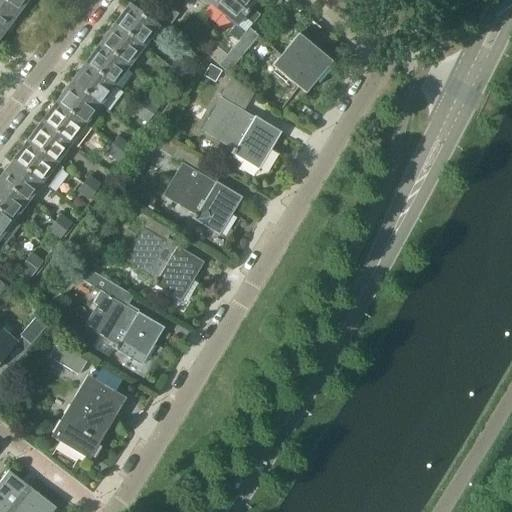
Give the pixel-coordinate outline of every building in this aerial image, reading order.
[(0,0),(0,30),(4,33),(18,13),(0,0)] [(0,0),(18,13),(28,0),(0,0)] [(138,0),(164,19),(170,10),(158,0),(138,0)] [(214,0),(210,5),(236,27),(251,8),(257,0),(214,0)] [(129,5),(114,26),(143,47),(158,27),(129,5)] [(251,8),(236,27),(229,34),(239,42),(250,29),(261,16),(251,8)] [(178,15),(170,10),(164,19),(171,24),(178,15)] [(143,47),(114,26),(99,45),(128,67),(143,47)] [(239,42),(228,56),(219,66),(228,73),(232,68),(258,37),(250,29),(239,42)] [(272,67),(305,94),(332,62),(298,35),(272,67)] [(99,45),(85,65),(114,87),(128,67),(99,45)] [(219,66),(228,56),(218,48),(209,59),(219,66)] [(177,59),(170,68),(182,77),(189,69),(177,59)] [(214,81),(222,71),(212,63),(204,73),(214,81)] [(114,87),(85,65),(71,84),(100,105),(114,87)] [(182,77),(170,68),(164,77),(176,85),(182,77)] [(100,105),(71,84),(56,104),(85,125),(100,105)] [(148,98),(141,107),(152,116),(160,107),(148,98)] [(254,118),(244,112),(221,98),(221,99),(201,132),(232,150),(230,154),(243,162),(238,170),(261,183),(279,154),(270,149),(280,133),(254,118)] [(56,104),(41,123),(70,145),(85,125),(56,104)] [(152,116),(141,107),(134,116),(145,125),(152,116)] [(41,123),(27,142),(56,164),(70,145),(41,123)] [(119,137),(112,145),(124,154),(130,146),(119,137)] [(162,197),(190,213),(194,215),(191,219),(205,227),(199,236),(222,249),(240,220),(232,214),(242,198),(215,183),(205,177),(210,166),(163,137),(157,148),(172,158),(165,170),(175,175),(162,197)] [(27,142),(13,161),(42,183),(50,189),(64,170),(56,164),(27,142)] [(124,154),(112,145),(106,154),(117,162),(124,154)] [(42,183),(13,161),(0,178),(0,182),(27,202),(42,183)] [(90,175),(84,183),(96,193),(102,184),(90,175)] [(0,182),(0,212),(13,222),(27,202),(0,182)] [(96,193),(84,183),(78,192),(90,201),(96,193)] [(0,212),(0,243),(6,248),(21,228),(13,222),(0,212)] [(200,284),(191,280),(202,262),(166,241),(171,231),(138,212),(131,223),(142,228),(123,261),(156,281),(154,285),(165,291),(161,299),(183,312),(200,284)] [(61,214),(54,223),(66,232),(73,223),(61,214)] [(60,241),(66,232),(54,223),(48,232),(60,241)] [(32,253),(25,262),(37,271),(43,262),(32,253)] [(37,271),(25,262),(19,271),(31,279),(37,271)] [(139,309),(127,302),(131,295),(87,270),(81,281),(104,294),(84,327),(115,346),(113,350),(127,358),(123,366),(146,379),(162,349),(153,344),(163,328),(138,312),(139,309)] [(0,362),(1,362),(9,369),(53,322),(40,312),(19,335),(22,337),(18,342),(10,335),(14,331),(6,324),(2,329),(0,326),(0,362)] [(55,345),(48,356),(79,375),(87,362),(56,342),(55,345)] [(87,375),(50,438),(88,461),(125,398),(87,375)] [(8,471),(0,481),(0,511),(52,511),(55,508),(8,471)]
